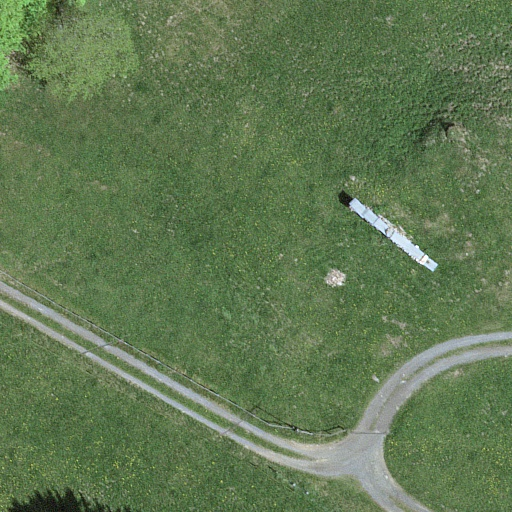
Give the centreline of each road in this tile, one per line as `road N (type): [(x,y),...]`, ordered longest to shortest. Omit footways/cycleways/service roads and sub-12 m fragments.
road 1 (track): [(356,450),(318,465),(277,455),(0,293)]
road 2 (track): [(511,345),(468,349),(426,369),(399,388),(356,450),(388,498),(411,511)]
